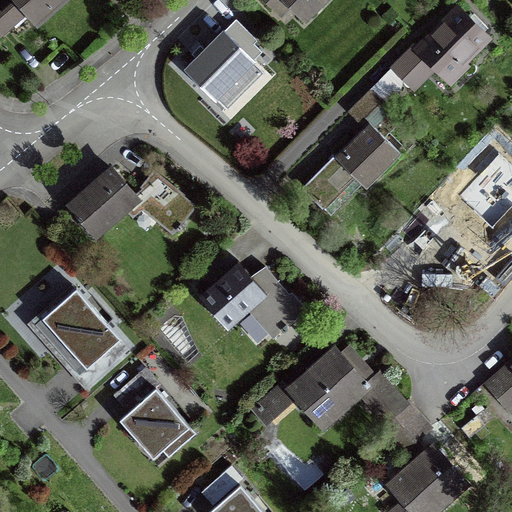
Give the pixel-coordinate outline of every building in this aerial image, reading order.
[(34,23),(59,0),(14,0),(16,3),(1,16),(0,14),(0,34),(25,12),(34,23)] [(282,0),(262,0),(273,10),(282,0)] [(283,0),(302,18),(319,0),(283,0)] [(487,37),(458,8),(416,50),(412,46),(390,68),(402,79),(422,58),(448,84),(466,67),(461,62),(487,37)] [(258,66),(222,31),(184,70),(220,105),(258,66)] [(381,102),(369,90),(346,112),(358,125),(381,102)] [(400,154),(367,122),(302,188),(321,208),(348,181),(346,178),(350,174),(365,189),(400,154)] [(450,203),(429,225),(448,243),(467,221),(485,238),(501,221),(499,219),(511,205),(511,180),(493,163),(453,206),(450,203)] [(135,197),(111,170),(103,177),(70,206),(94,233),(132,199),(135,197)] [(172,234),(175,230),(178,233),(182,227),(180,225),(194,207),(180,196),(153,174),(135,197),(132,199),(172,234)] [(288,296),(264,268),(250,279),(237,263),(200,295),(226,327),(247,309),(271,337),(304,310),(290,294),(288,296)] [(77,292),(45,320),(87,367),(118,339),(77,292)] [(381,425),(392,438),(418,415),(407,402),(405,404),(378,373),(373,377),(371,374),(363,381),(350,366),(358,359),(347,348),(339,354),(334,348),(288,388),(320,426),(359,392),(385,421),(381,425)] [(511,364),(511,363),(486,385),(508,410),(511,407),(511,364)] [(121,422),(155,459),(190,428),(156,391),(121,422)] [(429,428),(418,415),(392,438),(403,450),(429,428)] [(432,511),(466,483),(432,445),(388,483),(412,511),(432,511)] [(262,511),(243,490),(218,511),(262,511)]
